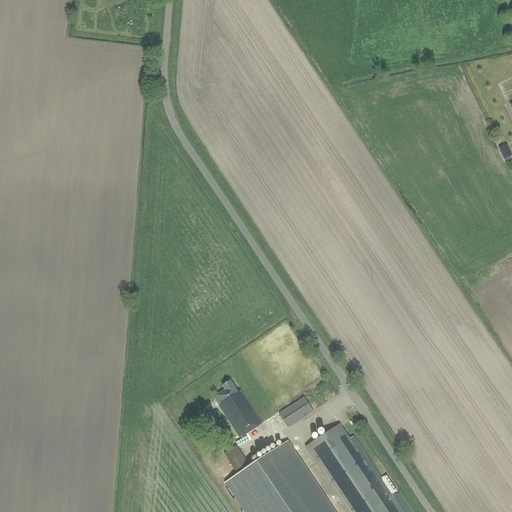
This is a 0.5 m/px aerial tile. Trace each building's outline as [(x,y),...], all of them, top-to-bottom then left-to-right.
[(507,143),(499,147),(504,158),(511,154),(507,143)] [(239,438),(261,424),(240,391),(237,393),(230,382),(222,386),(225,391),(214,398),(219,405),(239,438)] [(279,414),(288,428),(312,412),(304,398),(279,414)] [(212,415),(217,424),(222,420),(217,411),(212,415)] [(350,439),(340,424),(304,447),(347,511),(403,511),(353,437),(350,439)] [(224,483),(242,511),(334,511),(287,441),(224,483)] [(236,471),(247,463),(236,447),(225,454),(236,471)]
